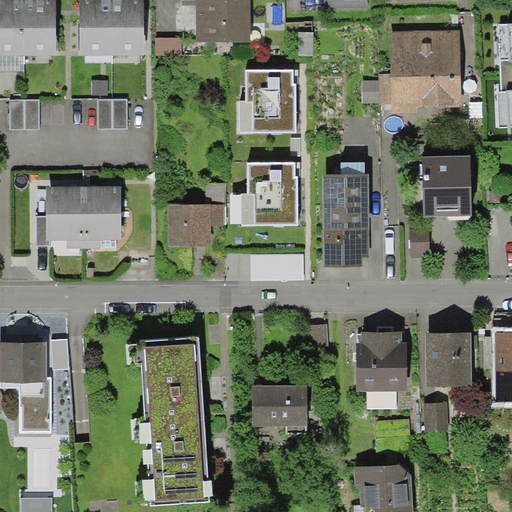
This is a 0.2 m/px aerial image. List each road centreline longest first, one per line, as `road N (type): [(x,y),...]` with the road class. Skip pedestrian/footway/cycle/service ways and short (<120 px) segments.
road 1 (residential): [(0,298),(511,295)]
road 2 (unknown): [(6,297),(1,146)]
